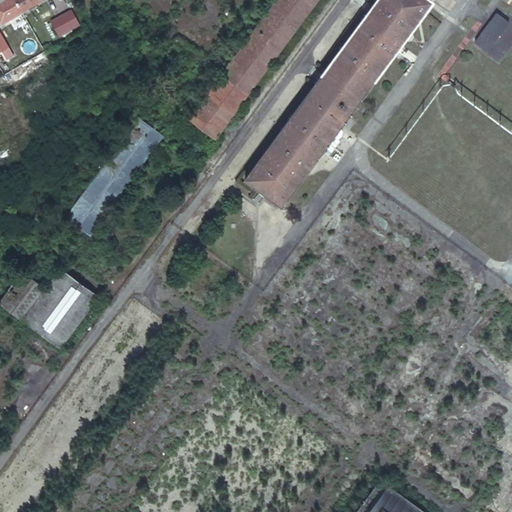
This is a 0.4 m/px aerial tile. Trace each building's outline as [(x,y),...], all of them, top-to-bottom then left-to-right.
[(24,10),(18,0),(1,0),(0,1),(0,21),(1,24),(24,10)] [(18,0),(24,10),(43,0),(18,0)] [(295,1),(186,138),(212,159),(321,21),(295,1)] [(396,8),(239,206),(272,233),(429,35),(396,8)] [(72,9),(49,19),(57,36),(79,26),(72,9)] [(495,12),(473,42),(487,52),(509,21),(495,12)] [(134,133),(55,229),(79,249),(157,152),(134,133)] [(51,288),(11,337),(47,366),(87,317),(51,288)] [(428,511),(393,484),(370,511),(428,511)]
